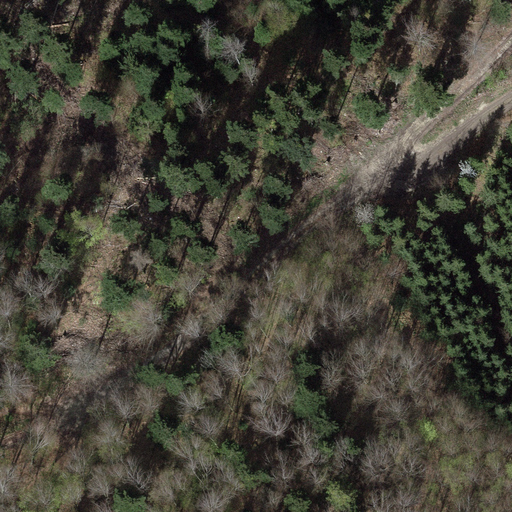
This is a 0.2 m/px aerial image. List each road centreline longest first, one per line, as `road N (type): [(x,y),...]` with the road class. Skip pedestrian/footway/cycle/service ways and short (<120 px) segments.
road 1 (track): [(0,447),(101,413),(378,180),(511,98)]
road 2 (track): [(378,180),(511,41)]
